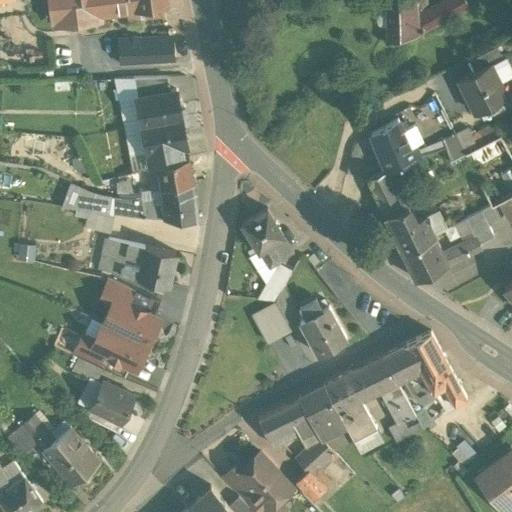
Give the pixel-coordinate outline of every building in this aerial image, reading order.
[(50,0),(53,23),(55,23),(99,17),(98,14),(96,0),(50,0)] [(115,0),(96,0),(98,14),(114,12),(117,11),(115,0)] [(127,0),(115,0),(117,11),(126,10),(129,10),(127,0)] [(164,0),(127,0),(129,10),(164,5),(165,5),(164,0)] [(422,12),(417,14),(415,0),(387,0),(389,42),(415,33),(429,25),(422,12)] [(464,0),(445,0),(422,12),(429,25),(466,3),(464,0)] [(129,10),(126,10),(128,22),(165,17),(164,5),(129,10)] [(172,37),(117,40),(120,65),(174,62),(172,37)] [(496,47),(469,61),(473,70),(490,62),(490,63),(501,58),(496,47)] [(490,63),(490,62),(473,70),(457,79),(474,112),(507,96),(490,63)] [(167,77),(132,78),(136,98),(169,91),(167,77)] [(169,91),(136,98),(142,126),(185,118),(183,108),(178,104),(176,90),(169,91)] [(185,118),(142,126),(147,154),(180,147),(181,147),(186,146),(184,133),(187,128),(185,118)] [(407,128),(402,130),(398,120),(370,132),(385,169),(385,170),(395,166),(419,156),(407,128)] [(496,126),(482,133),(482,132),(472,137),(477,146),(500,134),(496,126)] [(468,128),(456,134),(465,152),(477,146),(472,137),(468,128)] [(456,134),(443,141),(446,146),(450,159),(452,164),(467,156),(465,152),(456,134)] [(477,146),(465,152),(467,156),(491,204),(500,199),(511,192),(511,156),(500,134),(477,146)] [(419,156),(395,166),(401,181),(450,159),(446,146),(435,150),(426,153),(419,156)] [(180,147),(147,154),(150,168),(158,166),(183,159),(181,147),(180,147)] [(183,159),(158,166),(160,190),(174,188),(174,185),(193,182),(189,158),(183,159)] [(385,169),(367,178),(378,201),(396,192),(403,188),(401,181),(395,166),(385,170),(385,169)] [(136,173),(118,178),(117,196),(140,197),(136,173)] [(193,182),(174,185),(174,188),(160,190),(161,203),(162,218),(198,221),(195,191),(193,182)] [(93,194),(72,184),(62,206),(90,211),(93,194)] [(396,192),(378,201),(385,216),(402,207),(396,192)] [(511,215),(511,192),(500,199),(509,214),(510,217),(511,215)] [(148,196),(131,200),(132,216),(162,218),(161,203),(149,204),(148,196)] [(491,204),(481,209),(488,225),(509,214),(500,199),(491,204)] [(132,216),(131,200),(118,200),(118,215),(132,216)] [(402,207),(385,216),(392,230),(409,222),(402,207)] [(283,236),(267,209),(242,224),(258,251),(259,251),(271,244),(283,236)] [(481,209),(466,217),(472,230),(475,237),(478,244),(493,236),(488,225),(481,209)] [(113,215),(90,211),(86,227),(109,232),(113,215)] [(409,222),(392,230),(402,251),(434,237),(436,236),(426,214),(409,222)] [(466,217),(455,223),(460,235),(472,230),(466,217)] [(291,250),(283,236),(271,244),(276,252),(281,259),(291,250)] [(434,237),(402,251),(415,277),(446,262),(443,253),(442,253),(434,237)] [(475,237),(443,253),(446,262),(479,246),(478,244),(475,237)] [(123,242),(107,238),(100,269),(116,273),(120,255),(123,242)] [(145,246),(123,242),(120,255),(142,260),(145,246)] [(35,245),(15,243),(14,251),(19,251),(19,256),(33,257),(35,245)] [(271,244),(259,251),(264,259),(276,252),(271,244)] [(176,252),(145,246),(142,260),(140,269),(138,277),(137,278),(168,285),(176,252)] [(276,252),(264,259),(269,267),(281,259),(276,252)] [(310,255),(306,258),(313,267),(317,264),(310,255)] [(282,287),(292,271),(278,263),(258,299),(275,301),(282,287)] [(140,269),(123,265),(121,274),(138,277),(140,269)] [(132,289),(109,278),(100,297),(111,302),(114,296),(127,301),(132,289)] [(299,317),(282,287),(275,301),(287,323),(299,317)] [(160,302),(132,289),(127,301),(154,314),(160,302)] [(127,301),(114,296),(111,302),(102,321),(147,342),(159,317),(154,314),(127,301)] [(328,305),(299,321),(318,355),(347,340),(328,305)] [(147,342),(102,321),(94,339),(90,346),(102,352),(130,365),(135,368),(147,342)] [(446,360),(430,331),(406,343),(420,368),(423,373),(446,360)] [(102,352),(90,346),(94,339),(83,334),(74,354),(79,356),(97,365),(102,352)] [(406,343),(382,356),(396,381),(406,376),(420,368),(406,343)] [(130,365),(102,352),(97,365),(102,367),(124,378),(130,365)] [(97,365),(79,356),(73,369),(90,377),(96,380),(102,367),(97,365)] [(382,356),(357,369),(366,386),(373,382),(377,391),(378,390),(396,381),(382,356)] [(446,360),(423,373),(434,392),(457,379),(446,360)] [(423,373),(420,368),(406,376),(423,405),(432,399),(436,397),(434,393),(434,392),(423,373)] [(357,369),(324,385),(345,425),(353,440),(373,429),(353,392),(366,386),(357,369)] [(90,377),(78,401),(89,407),(101,382),(96,380),(90,377)] [(434,392),(434,393),(436,397),(438,401),(444,410),(467,398),(457,379),(434,392)] [(134,396),(102,380),(101,382),(89,407),(122,422),(134,396)] [(396,381),(378,390),(397,425),(397,426),(415,416),(415,415),(396,381)] [(324,385),(299,399),(310,420),(321,438),(345,425),(324,385)] [(310,420),(299,399),(285,406),(300,434),(299,435),(301,438),(315,431),(309,420),(310,420)] [(381,433),(395,426),(384,404),(370,411),(381,433)] [(285,406),(259,420),(274,448),(299,435),(300,434),(285,406)] [(424,410),(415,415),(415,416),(423,430),(432,422),(424,410)] [(49,432),(33,414),(23,423),(38,441),(44,448),(54,438),(49,432)] [(415,416),(397,426),(397,425),(388,430),(396,444),(423,430),(415,416)] [(64,419),(49,432),(54,438),(69,426),(64,419)] [(23,423),(7,437),(23,453),(38,441),(23,423)] [(99,460),(69,425),(69,426),(54,438),(44,448),(43,449),(72,482),(99,460)] [(321,440),(297,462),(308,474),(310,475),(334,453),(322,440),(321,440)] [(458,466),(475,461),(470,442),(453,447),(458,466)] [(511,451),(492,468),(479,477),(480,478),(479,484),(484,491),(491,491),(504,509),(511,503),(511,451)] [(265,511),(291,487),(260,454),(248,466),(243,461),(232,471),(257,498),(248,506),(253,511),(265,511)] [(24,476),(13,461),(2,469),(0,470),(0,474),(9,487),(24,476)] [(257,498),(232,471),(223,480),(238,496),(248,506),(257,498)] [(0,493),(9,487),(0,474),(0,493)] [(310,475),(308,474),(297,483),(313,501),(325,491),(310,475)] [(30,511),(43,503),(24,476),(9,487),(0,493),(0,501),(7,511),(30,511)] [(233,511),(228,506),(211,487),(184,511),(233,511)] [(238,496),(228,506),(233,511),(253,511),(248,506),(238,496)]
